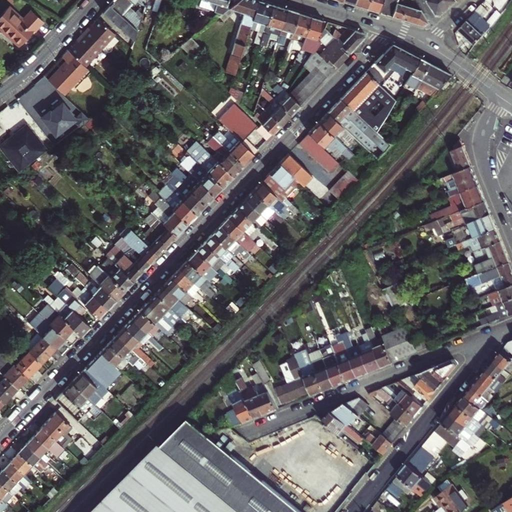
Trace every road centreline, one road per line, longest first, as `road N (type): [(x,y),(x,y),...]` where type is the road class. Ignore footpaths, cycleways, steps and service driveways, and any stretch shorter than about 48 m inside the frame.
road 1 (residential): [(0,440),(390,29)]
road 2 (residential): [(495,333),(242,434)]
road 3 (residential): [(495,333),(353,511)]
road 4 (residential): [(500,97),(481,147),(511,242)]
road 5 (residential): [(94,0),(0,95)]
